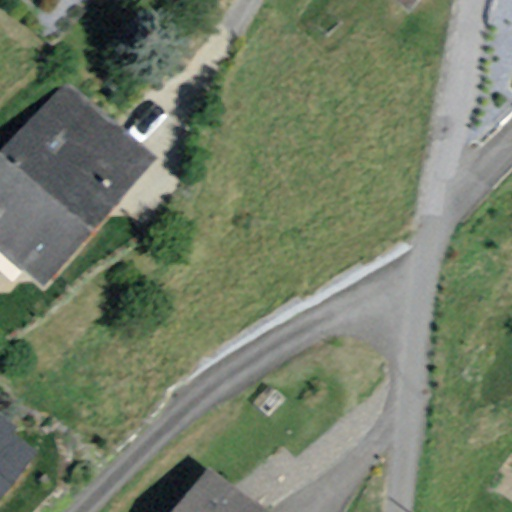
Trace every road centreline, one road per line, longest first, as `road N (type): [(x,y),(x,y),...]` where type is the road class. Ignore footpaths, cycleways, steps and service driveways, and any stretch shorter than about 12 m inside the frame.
road 1 (residential): [(82,511),(197,394),(274,339),(362,305),(421,306)]
road 2 (residential): [(421,306),(459,133),(474,0)]
road 3 (residential): [(396,511),(421,306)]
